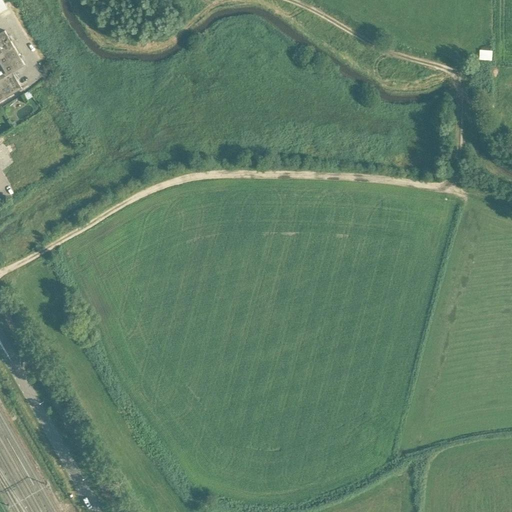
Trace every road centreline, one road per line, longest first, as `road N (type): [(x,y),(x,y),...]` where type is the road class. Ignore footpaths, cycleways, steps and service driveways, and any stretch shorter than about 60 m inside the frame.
road 1 (track): [(0,273),(151,187),(194,175),(353,175),(511,202)]
road 2 (tertiary): [(96,511),(0,344)]
